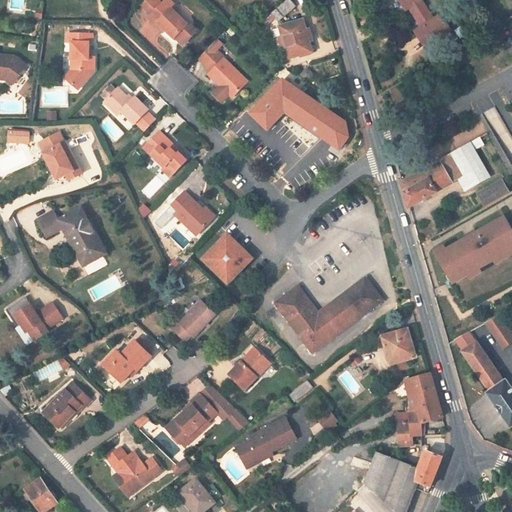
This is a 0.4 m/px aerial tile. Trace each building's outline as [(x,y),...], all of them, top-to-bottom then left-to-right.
[(175,6),(168,0),(166,0),(162,5),(157,0),(146,0),(142,5),(152,15),(151,16),(166,30),(174,39),(175,38),(184,45),(197,31),(191,25),(189,27),(188,25),(174,12),(172,10),(175,6)] [(296,6),(290,0),(287,0),(271,14),(278,22),(296,6)] [(415,32),(426,48),(451,31),(440,15),(433,19),(421,0),(398,0),(406,11),(410,8),(413,11),(411,13),(422,27),(415,32)] [(166,30),(151,16),(149,19),(163,33),(166,30)] [(309,30),(306,30),(303,20),(280,27),(283,37),(279,38),(283,49),(286,48),(289,59),(312,52),(309,42),(312,41),(309,30)] [(71,70),(64,78),(78,90),(94,71),(95,57),(89,57),(89,43),(93,43),(93,34),(68,34),(67,43),(72,43),(72,59),(75,59),(75,70),(71,70)] [(216,51),(217,50),(222,45),(217,40),(211,46),(216,51)] [(198,59),(205,66),(219,52),(217,50),(216,51),(211,46),(198,59)] [(222,82),(219,85),(220,86),(229,95),(232,98),(248,82),(224,59),(225,59),(219,52),(205,66),(213,74),(222,82)] [(0,79),(2,80),(3,73),(8,74),(16,80),(27,66),(15,56),(0,54),(0,79)] [(2,80),(6,80),(13,85),(16,80),(8,74),(3,73),(2,80)] [(219,85),(222,82),(213,74),(210,76),(219,85)] [(100,97),(105,101),(115,91),(110,86),(100,97)] [(229,95),(220,86),(213,93),(222,102),(229,95)] [(118,116),(122,112),(135,124),(136,123),(148,111),(149,110),(135,97),(133,99),(131,101),(127,97),(118,88),(115,91),(105,101),(104,103),(118,116)] [(313,144),(317,145),(307,109),(279,117),(285,137),(270,152),(291,172),(310,153),(307,150),(313,144)] [(156,120),(148,111),(136,123),(145,132),(156,120)] [(21,133),(9,132),(9,142),(20,143),(21,133)] [(44,152),(43,153),(54,173),(57,172),(61,173),(63,176),(66,175),(69,181),(82,174),(66,141),(64,142),(59,132),(44,141),(49,150),(44,152)] [(167,139),(159,132),(144,148),(164,167),(163,169),(171,177),(187,161),(178,153),(176,155),(164,142),(167,139)] [(29,133),(21,133),(20,143),(29,143),(29,133)] [(167,139),(164,142),(176,155),(178,153),(187,161),(188,159),(167,139)] [(39,143),(44,152),(49,150),(44,141),(39,143)] [(307,150),(310,153),(317,145),(313,144),(307,150)] [(486,177),(468,144),(450,154),(464,176),(459,179),(465,189),(486,177)] [(450,154),(402,181),(409,208),(459,179),(464,176),(450,154)] [(495,184),(502,197),(509,193),(502,181),(495,184)] [(478,194),(485,207),(502,197),(495,184),(478,194)] [(171,205),(178,211),(175,214),(197,235),(211,220),(202,211),(203,210),(184,192),(171,205)] [(178,211),(171,205),(169,208),(175,214),(178,211)] [(84,267),(107,254),(82,208),(59,220),(54,211),(37,220),(44,234),(61,225),(63,228),(84,267)] [(214,217),(205,208),(202,211),(211,220),(214,217)] [(438,254),(454,282),(468,274),(479,268),(494,259),(505,253),(509,251),(511,248),(511,230),(504,217),(446,250),(438,254)] [(61,225),(44,234),(46,237),(63,228),(61,225)] [(223,237),(227,242),(232,237),(227,233),(223,237)] [(224,281),(228,276),(232,281),(249,263),(245,259),(249,254),(232,237),(227,242),(223,237),(206,255),(210,259),(206,264),(224,281)] [(436,250),(438,254),(446,250),(443,246),(436,250)] [(494,259),(497,263),(507,257),(505,253),(494,259)] [(249,254),(245,259),(249,263),(254,258),(249,254)] [(206,264),(210,259),(206,255),(202,260),(206,264)] [(468,274),(471,278),(481,272),(479,268),(468,274)] [(232,281),(228,276),(224,281),(228,285),(232,281)] [(318,320),(368,282),(365,278),(319,313),(310,301),(306,304),(318,320)] [(313,354),(383,301),(368,282),(318,320),(306,304),(310,301),(298,286),(275,304),(313,354)] [(27,298),(7,310),(12,318),(17,316),(22,325),(28,333),(30,332),(36,341),(50,332),(48,330),(64,320),(54,304),(38,314),(27,298)] [(191,335),(194,338),(216,314),(202,300),(180,323),(179,323),(172,329),(185,342),(191,335)] [(511,333),(500,315),(486,323),(504,350),(511,343),(511,333)] [(12,318),(18,327),(22,325),(17,316),(12,318)] [(407,360),(416,358),(408,329),(382,336),(390,365),(398,363),(400,371),(409,368),(407,360)] [(474,338),(471,332),(458,339),(462,346),(474,338)] [(144,339),(140,344),(148,353),(153,348),(144,339)] [(104,365),(121,382),(130,374),(132,372),(130,370),(133,367),(138,371),(152,356),(148,353),(140,344),(136,340),(122,355),(118,350),(104,365)] [(477,341),(462,351),(489,391),(487,393),(511,427),(511,426),(511,387),(506,379),(504,381),(477,341)] [(255,348),(242,361),(244,364),(257,350),(255,348)] [(229,375),(245,391),(271,364),(257,350),(244,364),(242,361),(229,375)] [(64,371),(70,365),(62,357),(58,359),(64,371)] [(130,374),(133,376),(138,371),(133,367),(130,370),(132,372),(130,374)] [(418,408),(439,402),(431,373),(406,381),(406,380),(393,390),(400,399),(410,395),(410,397),(409,397),(410,411),(418,410),(418,408)] [(290,395),(296,402),(314,388),(308,381),(290,395)] [(92,401),(73,383),(44,413),(59,428),(61,426),(81,405),(83,407),(84,409),(92,401)] [(193,405),(167,429),(181,444),(198,428),(201,431),(202,432),(210,424),(208,422),(218,413),(224,420),(228,417),(236,409),(222,396),(211,385),(201,395),(191,404),(193,405)] [(425,431),(425,422),(443,417),(439,402),(418,408),(418,410),(410,411),(411,422),(412,436),(413,436),(422,435),(422,431),(425,431)] [(81,405),(61,426),(63,428),(83,407),(81,405)] [(228,417),(240,430),(250,422),(236,409),(228,417)] [(330,410),(318,420),(326,429),(338,420),(330,410)] [(133,423),(139,429),(148,420),(145,415),(133,423)] [(236,448),(247,469),(258,463),(256,458),(269,451),(270,453),(297,439),(286,419),(250,437),(252,440),(236,448)] [(399,446),(413,445),(413,436),(412,436),(411,422),(398,423),(399,446)] [(181,444),(184,447),(201,431),(198,428),(181,444)] [(132,494),(162,472),(152,459),(143,466),(133,453),(127,458),(120,449),(111,456),(124,473),(119,477),(132,494)] [(270,453),(269,451),(256,458),(258,463),(272,456),(270,453)] [(365,484),(373,491),(390,476),(402,499),(403,511),(407,511),(417,489),(428,493),(442,457),(431,453),(426,451),(419,469),(377,452),(365,484)] [(128,498),(132,494),(119,477),(124,473),(111,456),(107,459),(118,474),(113,478),(128,498)] [(185,461),(178,466),(183,472),(190,467),(185,461)] [(178,476),(183,472),(178,466),(177,466),(173,469),(178,476)] [(373,491),(395,511),(403,511),(402,499),(390,476),(373,491)] [(40,511),(44,511),(58,503),(41,478),(25,489),(40,511)] [(196,480),(179,493),(189,505),(187,507),(191,511),(203,511),(215,503),(196,480)]
